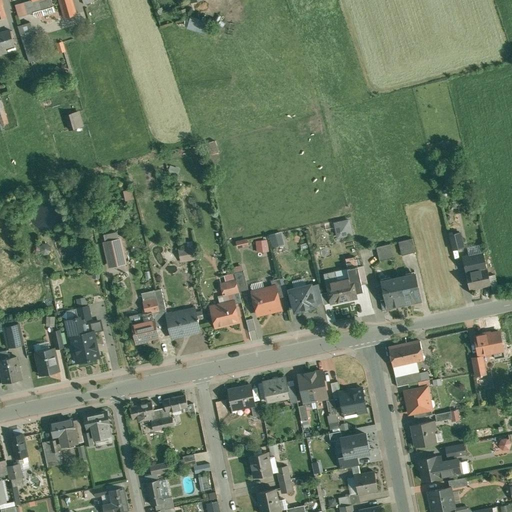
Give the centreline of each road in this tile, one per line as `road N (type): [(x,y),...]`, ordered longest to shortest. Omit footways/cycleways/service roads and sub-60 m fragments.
road 1 (residential): [(369,335),(404,511)]
road 2 (tertiary): [(369,335),(202,370)]
road 3 (tertiary): [(511,304),(369,335)]
road 4 (residential): [(202,370),(230,511)]
road 5 (residential): [(115,389),(140,511)]
